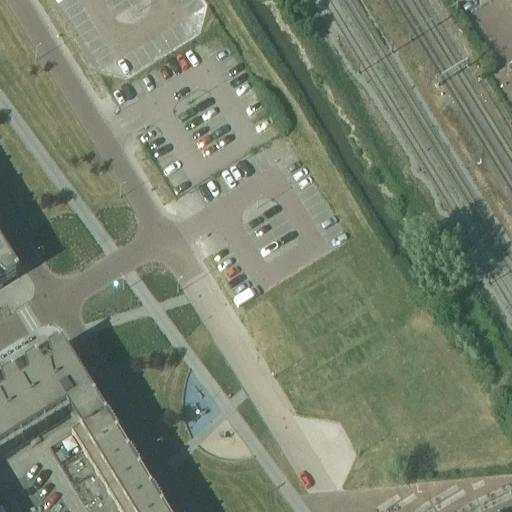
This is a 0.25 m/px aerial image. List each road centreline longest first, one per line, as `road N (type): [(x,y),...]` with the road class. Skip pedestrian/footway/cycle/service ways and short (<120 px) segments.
road 1 (residential): [(323,493),(166,241)]
road 2 (residential): [(166,241),(20,0)]
road 3 (residential): [(183,511),(57,304)]
road 4 (residential): [(57,304),(166,241)]
